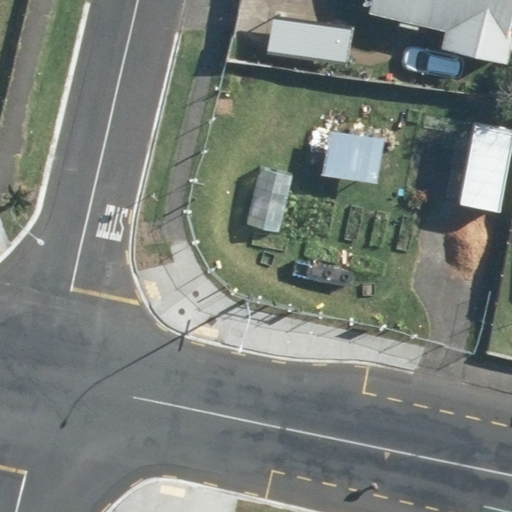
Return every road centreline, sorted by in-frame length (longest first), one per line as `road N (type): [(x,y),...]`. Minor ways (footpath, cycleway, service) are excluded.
road 1 (tertiary): [(511,475),(52,382)]
road 2 (residential): [(137,0),(52,382)]
road 3 (tertiary): [(17,511),(52,382)]
